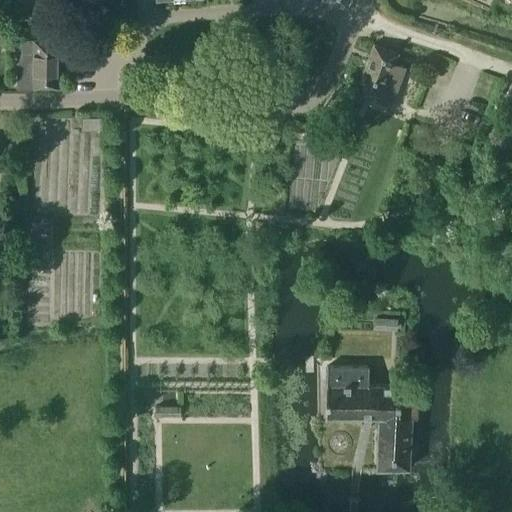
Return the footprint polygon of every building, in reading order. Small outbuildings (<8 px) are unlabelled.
[(59,87),(59,39),(17,39),(17,87),(59,87)] [(362,77),(361,81),(360,82),(363,83),(385,90),(395,61),(398,52),(373,44),(362,77)] [(385,90),(363,83),(359,93),(391,105),(406,66),(395,61),(385,90)] [(82,117),(82,126),(102,126),(102,118),(82,117)] [(374,329),(397,330),(398,318),(374,317),(374,329)] [(417,417),(417,387),(413,387),(400,386),(400,384),(375,384),(370,384),(370,366),(327,365),(325,415),(369,416),(379,416),(376,469),(409,468),(411,416),(417,417)] [(156,419),(181,419),(181,406),(156,406),(156,419)]
